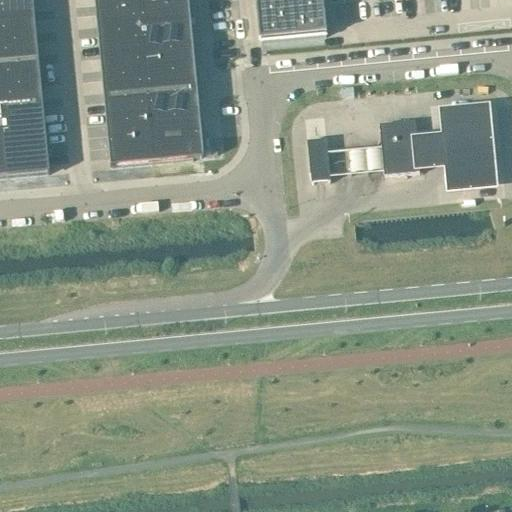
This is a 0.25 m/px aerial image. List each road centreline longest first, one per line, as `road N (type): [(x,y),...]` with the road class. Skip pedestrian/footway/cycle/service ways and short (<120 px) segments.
road 1 (secondary): [(0,358),(511,306)]
road 2 (unclassified): [(511,57),(257,82),(264,184)]
road 3 (secondary): [(511,279),(232,309)]
road 4 (unclassified): [(264,184),(0,211)]
road 5 (secondary): [(232,309),(0,330)]
road 6 (unclassified): [(264,184),(270,256),(264,275),(232,309)]
